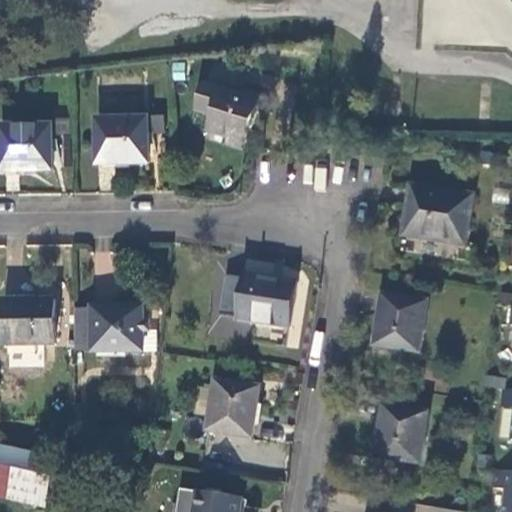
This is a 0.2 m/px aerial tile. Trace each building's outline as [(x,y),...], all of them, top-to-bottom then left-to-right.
[(246,150),(262,99),(242,93),(241,97),(203,85),(195,111),(212,116),(207,131),(227,138),(226,144),(246,150)] [(148,119),(97,121),(98,167),(149,166),(149,136),(163,136),(163,116),(148,117),(148,119)] [(53,127),(2,128),(3,172),(54,172),(53,127)] [(474,194),(412,188),(408,210),(413,211),(409,239),(467,247),(474,194)] [(291,330),(299,284),(279,281),(278,284),(244,278),(244,280),(226,277),(220,317),(237,320),(236,321),(291,330)] [(420,355),(429,304),(384,297),(375,347),(420,355)] [(56,302),(6,302),(6,348),(56,348),(56,302)] [(92,308),(75,309),(75,331),(93,331),(93,347),(93,353),(144,352),(143,307),(92,308)] [(93,331),(75,331),(75,347),(93,347),(93,331)] [(261,389),(216,383),(209,433),(254,440),(261,389)] [(511,390),(502,390),(500,408),(511,408),(511,437),(511,441),(511,390)] [(431,414),(385,407),(376,458),(423,466),(431,414)] [(0,448),(0,497),(46,506),(56,461),(0,448)] [(511,511),(511,472),(494,471),(492,489),(507,490),(504,511),(511,511)] [(241,511),(244,500),(198,493),(195,511),(241,511)] [(96,511),(98,506),(75,500),(71,511),(96,511)]
